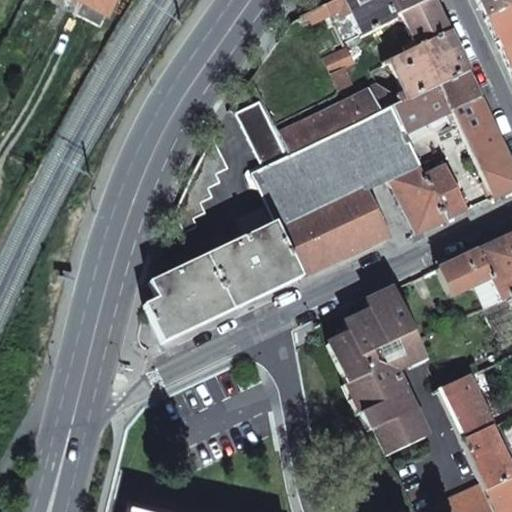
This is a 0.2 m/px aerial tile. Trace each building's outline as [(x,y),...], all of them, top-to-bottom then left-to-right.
[(85,0),(106,10),(111,0),(85,0)] [(343,16),(349,14),(342,0),(338,0),(326,6),(330,14),(340,9),(343,16)] [(342,0),(349,14),(360,38),(392,23),(391,20),(400,16),(431,1),(430,0),(342,0)] [(511,0),(474,0),(478,6),(484,20),(511,7),(511,0)] [(412,44),(416,49),(447,34),(436,12),(431,1),(400,16),(412,44)] [(307,16),(310,24),(330,14),(326,6),(307,16)] [(501,54),(511,78),(511,7),(484,20),(501,54)] [(403,96),(405,102),(439,86),(466,73),(454,49),(447,34),(416,49),(405,55),(387,63),(403,96)] [(402,49),(405,55),(416,49),(412,44),(402,49)] [(322,60),(329,75),(331,74),(342,69),(352,65),(344,50),(322,60)] [(331,74),(339,90),(350,85),(342,69),(331,74)] [(439,86),(451,112),(478,99),(466,73),(439,86)] [(368,91),(379,115),(391,109),(398,106),(395,100),(377,85),(367,90),(368,91)] [(391,109),(404,136),(452,114),(451,112),(439,86),(405,102),(398,106),(391,109)] [(275,134),(286,159),(379,115),(368,91),(275,134)] [(395,100),(398,106),(405,102),(403,96),(395,100)] [(452,114),(491,201),(511,190),(511,172),(478,99),(451,112),(452,114)] [(235,115),(261,171),(286,159),(275,134),(260,103),(235,115)] [(273,227),(274,229),(364,187),(365,190),(388,180),(418,166),(404,136),(391,109),(379,115),(286,159),(261,171),(250,176),(264,206),(273,227)] [(39,143),(12,129),(1,151),(28,164),(39,143)] [(206,152),(193,175),(182,196),(174,212),(184,234),(197,228),(193,220),(205,215),(200,204),(212,199),(209,190),(220,184),(216,175),(228,170),(214,139),(206,152)] [(418,166),(388,180),(414,236),(434,227),(443,223),(422,178),(423,177),(418,166)] [(458,216),(465,212),(445,167),(423,177),(422,178),(443,223),(458,216)] [(296,276),(296,278),(346,255),(387,237),(365,190),(364,187),(274,229),(296,276)] [(235,220),(244,240),(273,227),(264,206),(235,220)] [(143,307),(159,343),(185,330),(265,291),(296,276),(274,229),(273,227),(244,240),(148,284),(156,301),(143,307)] [(511,234),(475,252),(487,280),(497,304),(506,300),(511,296),(511,234)] [(434,271),(448,299),(487,280),(475,252),(450,263),(434,271)] [(348,336),(325,346),(366,434),(371,432),(383,458),(423,439),(393,373),(422,359),(393,290),(378,297),(380,303),(368,309),(369,313),(356,319),(359,324),(345,331),(348,336)] [(436,392),(459,442),(489,428),(466,377),(436,392)] [(479,487),(482,492),(511,477),(511,475),(489,428),(459,442),(479,487)] [(490,511),(511,511),(511,477),(482,492),(490,511)] [(479,487),(427,509),(428,511),(490,511),(482,492),(479,487)] [(178,511),(129,500),(126,511),(178,511)]
